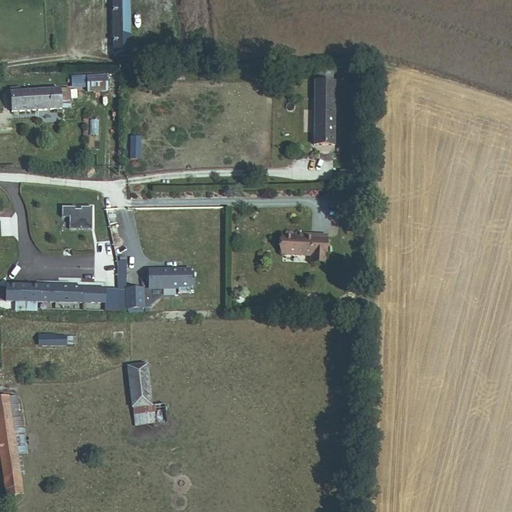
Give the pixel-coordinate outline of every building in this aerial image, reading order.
[(112,0),(114,64),(130,63),(127,0),(112,0)] [(87,92),(107,91),(107,76),(87,76),(87,92)] [(314,145),(335,145),(335,81),(314,80),(314,145)] [(61,101),(70,100),(69,89),(60,90),(61,101)] [(61,110),(61,101),(60,90),(10,92),(11,106),(11,113),(61,110)] [(11,106),(10,92),(0,92),(0,106),(0,107),(11,106)] [(129,160),(141,160),(142,137),(130,136),(129,160)] [(357,169),(340,169),(340,188),(357,188),(357,169)] [(76,207),(62,207),(62,218),(69,218),(69,230),(92,230),(92,208),(80,207),(80,210),(76,210),(76,207)] [(311,256),(326,256),(326,236),(303,235),(303,238),(282,237),(281,254),(311,256)] [(311,263),(325,264),(326,256),(311,256),(311,263)] [(189,269),(149,269),(149,288),(128,288),(128,308),(145,308),(145,306),(152,306),(162,296),(162,288),(177,288),(177,292),(189,292),(189,269)] [(81,287),(6,286),(5,301),(16,301),(16,310),(35,310),(35,301),(81,302),(81,287)] [(39,346),(49,346),(49,337),(54,337),(54,335),(39,335),(39,346)] [(49,346),(66,346),(66,337),(54,337),(49,337),(49,346)] [(66,346),(77,346),(77,337),(66,337),(66,346)] [(132,407),(151,405),(147,365),(128,367),(132,407)] [(13,428),(20,427),(16,397),(0,399),(0,456),(6,498),(22,496),(17,457),(13,428)] [(134,426),(167,423),(165,404),(151,405),(132,407),(134,426)] [(17,457),(24,455),(20,427),(13,428),(17,457)]
